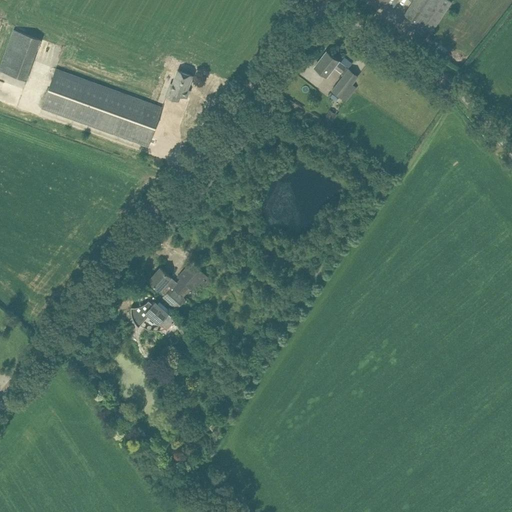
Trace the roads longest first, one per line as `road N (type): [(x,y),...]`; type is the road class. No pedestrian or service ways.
road 1 (tertiary): [(0,400),(159,216),(320,0)]
road 2 (unclassified): [(511,146),(467,94),(421,58),(320,0)]
